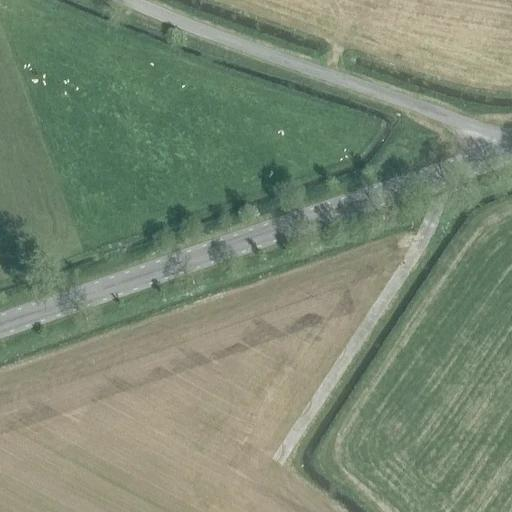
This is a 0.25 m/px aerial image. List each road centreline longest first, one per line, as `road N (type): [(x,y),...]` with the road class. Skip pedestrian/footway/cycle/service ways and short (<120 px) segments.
road 1 (tertiary): [(0,325),(511,150)]
road 2 (unclassified): [(511,150),(132,0)]
